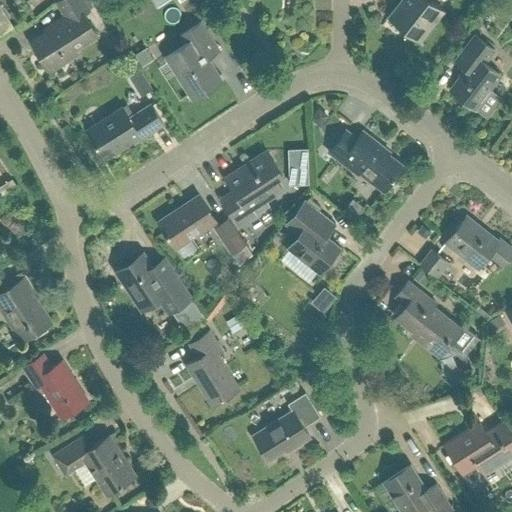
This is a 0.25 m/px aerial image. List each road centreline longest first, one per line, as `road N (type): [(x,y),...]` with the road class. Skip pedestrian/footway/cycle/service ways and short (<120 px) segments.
road 1 (residential): [(261,511),(357,442),(365,411),(346,322),(351,287),(457,149)]
road 2 (residential): [(230,511),(167,453),(107,362),(75,279),(68,193)]
road 3 (residential): [(68,193),(115,194),(299,81),(340,74)]
road 4 (residential): [(340,74),(368,82),(457,149)]
